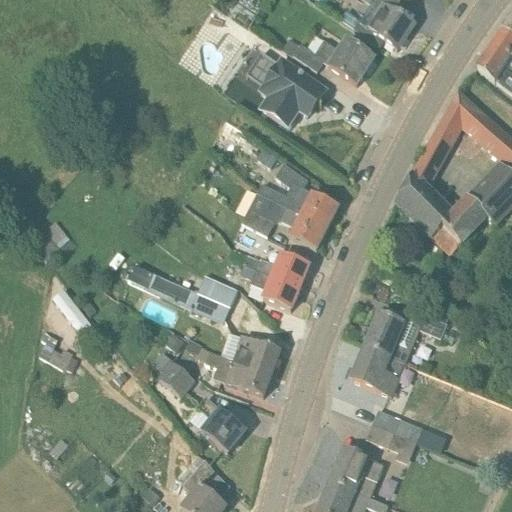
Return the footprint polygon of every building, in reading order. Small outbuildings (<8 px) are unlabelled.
[(414,29),(381,7),(376,4),(375,5),(371,11),(370,9),(353,34),(380,51),(383,45),(397,54),(414,29)] [(511,18),(501,35),(511,43),(511,60),(511,61),(511,18)] [(511,60),(511,43),(501,35),(500,35),(501,36),(476,73),(495,87),(496,86),(511,98),(511,61),(511,60)] [(323,68),(357,90),(374,63),(346,44),(339,55),(325,46),(316,61),(300,51),(288,43),(281,54),(292,61),(292,62),(316,78),(317,77),(323,68)] [(260,95),(269,102),(261,113),(288,131),(299,115),(307,121),(325,95),(281,65),(276,72),(265,65),(254,81),(265,89),(260,95)] [(458,135),(473,148),(492,128),(458,99),(436,138),(453,143),(458,135)] [(231,155),(241,133),(227,126),(216,149),(231,155)] [(473,148),(497,169),(507,179),(511,173),(511,146),(492,128),(473,148)] [(443,234),(461,250),(487,223),(465,203),(461,207),(456,203),(446,214),(426,193),(446,157),(428,151),(412,180),(395,208),(433,244),(443,234)] [(264,153),(256,164),(270,173),(277,163),(264,153)] [(465,203),(487,223),(495,231),(511,211),(511,183),(507,179),(497,169),(465,203)] [(257,197),(270,204),(327,233),(339,211),(292,188),(285,201),(262,189),(257,197)] [(327,233),(270,204),(265,213),(282,221),(280,225),(294,232),(289,242),(316,255),(327,233)] [(275,228),(249,214),(245,222),(242,228),(267,242),(275,228)] [(52,261),(50,259),(59,252),(55,248),(67,238),(55,226),(44,236),(30,248),(46,266),(52,261)] [(243,267),(243,270),(300,293),(309,270),(281,259),(277,270),(259,263),(259,264),(233,253),(229,262),(243,267)] [(300,293),(243,270),(239,280),(251,285),(249,289),(266,296),(263,305),(291,316),(300,293)] [(224,325),(230,312),(237,295),(204,281),(197,298),(133,271),(126,286),(146,294),(145,296),(198,318),(222,329),(224,325)] [(66,371),(71,360),(73,358),(63,353),(61,357),(54,353),(54,352),(59,344),(53,341),(58,332),(61,325),(74,309),(75,308),(65,300),(44,323),(49,327),(44,336),(44,337),(42,336),(38,343),(47,348),(39,361),(64,375),(66,371)] [(379,318),(365,351),(405,368),(418,335),(440,344),(446,329),(423,319),(414,316),(407,319),(404,328),(379,318)] [(184,345),(173,338),(165,348),(176,356),(184,345)] [(234,365),(210,357),(206,369),(217,373),(213,383),(263,402),(280,356),(243,342),(234,365)] [(196,359),(201,350),(189,344),(184,353),(196,359)] [(405,368),(365,351),(351,384),(390,400),(398,382),(403,369),(404,370),(405,368)] [(180,402),(194,385),(161,357),(152,368),(162,376),(156,383),(180,402)] [(137,382),(126,371),(114,382),(120,389),(126,383),(131,388),(137,382)] [(197,414),(211,425),(201,437),(228,458),(246,436),(206,404),(197,414)] [(378,413),(372,429),(393,437),(416,447),(421,432),(378,413)] [(393,437),(372,429),(364,444),(386,454),(393,437)] [(344,453),(330,486),(369,503),(383,471),(368,464),(344,453)] [(205,464),(183,491),(193,499),(182,511),(224,511),(213,502),(217,498),(222,501),(230,491),(214,479),(205,464)] [(115,481),(109,475),(104,479),(110,486),(115,481)] [(387,511),(388,511),(369,503),(330,486),(319,511),(387,511)] [(152,509),(159,500),(148,491),(140,500),(152,509)]
